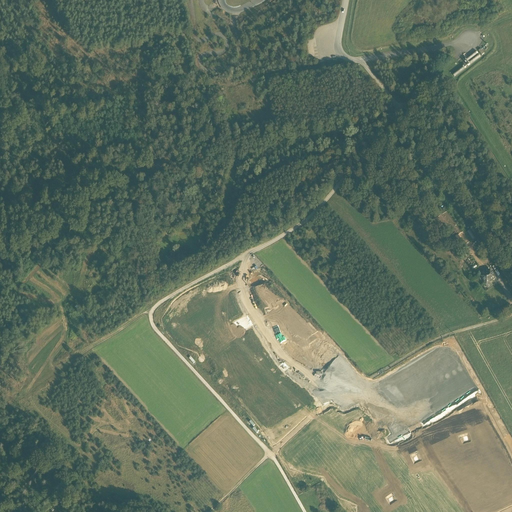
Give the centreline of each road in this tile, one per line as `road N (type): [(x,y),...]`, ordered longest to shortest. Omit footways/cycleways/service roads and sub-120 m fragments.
road 1 (track): [(399,110),(302,224),(146,313),(270,455)]
road 2 (track): [(95,105),(109,54),(122,49),(174,44),(198,87),(347,60)]
road 3 (track): [(359,60),(399,110),(440,75),(511,185)]
road 4 (track): [(146,313),(42,382),(28,368),(61,318),(47,297)]
road 5 (track): [(399,110),(511,280)]
